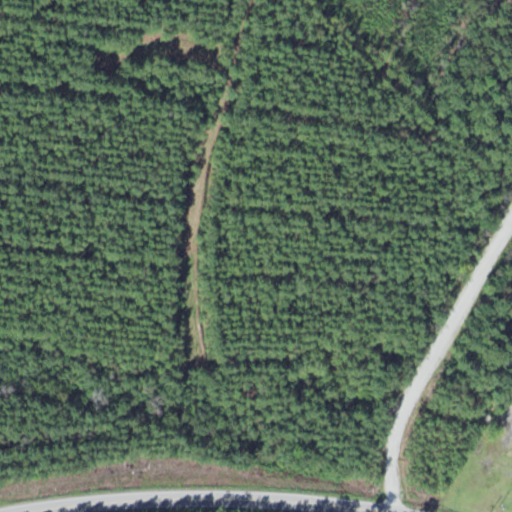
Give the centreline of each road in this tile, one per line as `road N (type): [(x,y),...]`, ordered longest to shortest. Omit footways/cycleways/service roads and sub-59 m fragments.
road 1 (track): [(281,0),(304,34),(511,220)]
road 2 (secondary): [(115,511),(252,500),(430,511)]
